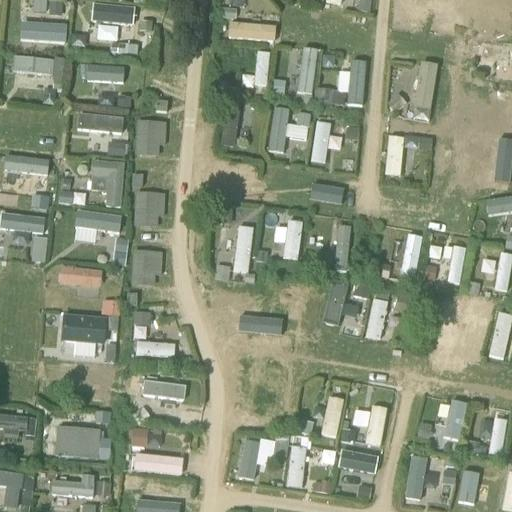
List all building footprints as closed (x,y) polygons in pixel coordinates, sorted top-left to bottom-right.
[(250,7),(249,0),(230,0),(231,8),(250,7)] [(330,0),(329,9),(344,12),(346,0),(330,0)] [(403,0),(403,22),(418,23),(418,0),(403,0)] [(460,32),(466,0),(448,0),(442,29),(460,32)] [(443,24),(444,2),(433,1),(432,23),(443,24)] [(24,42),(69,43),(69,16),(25,16),(24,42)] [(279,44),(280,24),(233,23),(233,43),(279,44)] [(511,65),(511,49),(486,45),(484,60),(511,65)] [(272,86),(272,53),(260,52),(260,85),(272,86)] [(63,82),(64,56),(18,55),(18,82),(42,82),(63,82)] [(127,85),(128,66),(91,65),(91,84),(127,85)] [(405,107),(437,108),(438,67),(406,66),(405,107)] [(348,108),(367,108),(368,69),(349,69),(348,108)] [(482,125),(486,87),(471,86),(467,124),(482,125)] [(157,102),(155,114),(165,115),(166,103),(157,102)] [(450,112),(448,126),(461,128),(463,114),(450,112)] [(284,114),(273,147),(285,151),(296,118),(284,114)] [(92,132),(126,133),(126,118),(93,116),(92,132)] [(233,118),(230,142),(240,144),(243,120),(233,118)] [(164,125),(137,123),(135,156),(157,157),(157,147),(163,147),(164,125)] [(435,193),(448,193),(448,173),(464,173),(463,152),(434,153),(435,193)] [(11,173),(43,174),(44,160),(11,159),(11,173)] [(508,184),(509,163),(497,162),(495,183),(508,184)] [(95,193),(121,194),(122,164),(96,163),(95,193)] [(217,200),(255,202),(256,180),(230,180),(230,165),(218,164),(217,200)] [(142,177),(133,177),(132,188),(142,189),(142,177)] [(163,196),(135,195),(133,227),(155,229),(156,218),(162,218),(163,196)] [(298,210),(299,199),(274,197),(273,208),(298,210)] [(12,212),(10,230),(32,232),(29,253),(44,255),(48,216),(12,212)] [(307,263),(308,223),(290,222),(289,263),(307,263)] [(98,243),(116,242),(115,227),(97,228),(98,243)] [(240,227),(240,276),(255,276),(256,227),(240,227)] [(83,242),(95,241),(95,228),(83,228),(83,242)] [(351,270),(358,230),(345,228),(340,258),(330,256),(328,266),(351,270)] [(415,236),(408,274),(422,277),(429,239),(415,236)] [(448,248),(443,288),(467,290),(472,251),(448,248)] [(160,255),(132,253),(130,286),(152,287),(153,277),(159,277),(160,255)] [(511,256),(506,256),(500,295),(511,297),(511,256)] [(63,268),(62,287),(103,288),(104,270),(63,268)] [(277,327),(297,328),(299,285),(279,285),(277,327)] [(334,285),(330,325),(345,326),(349,286),(334,285)] [(355,306),(372,310),(377,292),(361,288),(355,306)] [(136,307),(136,296),(126,296),(127,308),(136,307)] [(397,331),(399,298),(376,297),(375,330),(397,331)] [(108,301),(108,315),(124,316),(125,302),(108,301)] [(472,354),(475,331),(483,332),(485,316),(454,311),(448,351),(472,354)] [(106,316),(68,316),(68,341),(106,341),(106,316)] [(498,363),(511,364),(511,316),(500,316),(498,363)] [(179,359),(178,339),(139,341),(140,361),(179,359)] [(265,371),(299,373),(300,358),(266,357),(265,371)] [(146,382),(146,404),(190,404),(190,382),(146,382)] [(284,410),(287,387),(260,383),(254,424),(268,426),(271,409),(284,410)] [(389,442),(391,394),(379,394),(378,442),(389,442)] [(367,406),(368,430),(379,430),(378,406),(367,406)] [(443,414),(442,427),(454,429),(452,442),(462,443),(465,417),(443,414)] [(491,459),(510,461),(511,429),(511,423),(494,422),(491,459)] [(104,427),(64,428),(65,458),(105,456),(104,427)] [(308,489),(307,467),(316,467),(314,441),(293,442),(295,490),(308,489)] [(266,479),(267,448),(252,447),(251,478),(266,479)] [(350,454),(347,475),(380,480),(382,467),(372,465),(373,458),(350,454)] [(413,505),(428,508),(435,462),(420,460),(413,505)] [(0,491),(9,492),(10,473),(0,472),(0,491)] [(461,474),(460,485),(450,484),(449,491),(463,492),(461,511),(478,511),(482,476),(461,474)] [(86,488),(58,487),(57,504),(101,505),(102,478),(86,477),(86,488)]
